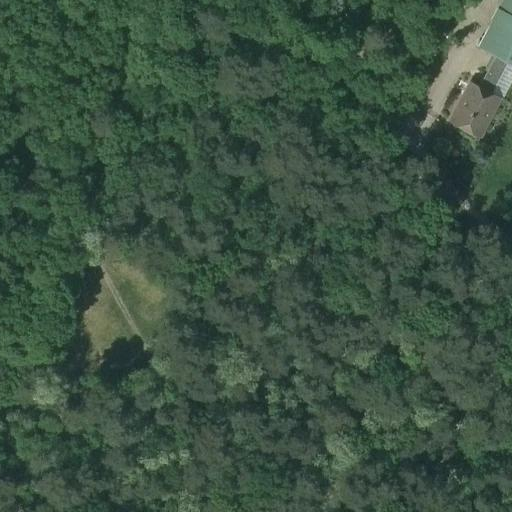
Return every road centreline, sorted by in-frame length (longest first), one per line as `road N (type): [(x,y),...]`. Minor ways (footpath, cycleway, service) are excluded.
road 1 (track): [(315,511),(347,463),(396,348),(443,191)]
road 2 (track): [(319,0),(329,36),(443,191),(511,263)]
